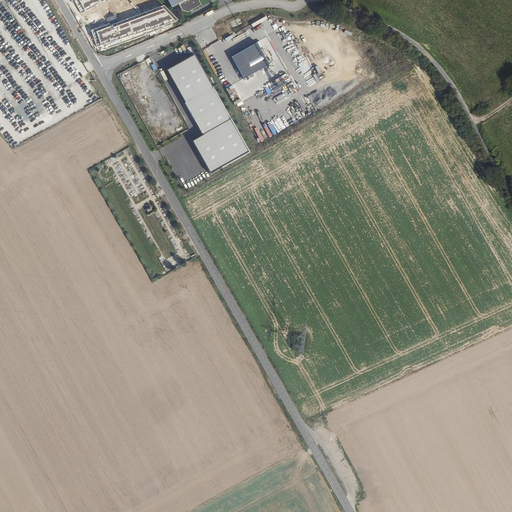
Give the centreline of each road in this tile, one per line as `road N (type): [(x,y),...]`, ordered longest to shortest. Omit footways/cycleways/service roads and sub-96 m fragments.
road 1 (tertiary): [(349,511),(100,72)]
road 2 (track): [(324,0),(430,59),(511,196)]
road 3 (unclassified): [(304,0),(238,8),(100,72)]
